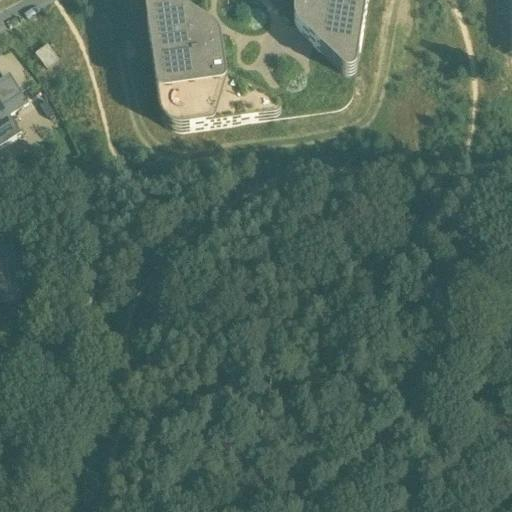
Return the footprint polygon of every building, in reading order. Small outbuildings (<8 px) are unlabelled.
[(145,9),(145,11),(145,12),(146,22),(160,116),(160,119),(162,123),(163,125),(166,128),(168,130),(172,133),(176,134),(181,135),(182,135),(185,135),(274,122),(334,113),(337,113),(340,112),(342,111),(344,109),(346,108),(348,106),(350,104),(351,102),(352,100),(353,97),(353,94),(357,73),(367,0),(231,0),(205,14),(182,17),(159,5),(157,4),(156,3),(154,3),(152,3),(151,3),(149,4),(148,5),(147,5),(146,7),(145,9)] [(47,50),(38,58),(47,70),(57,63),(47,50)] [(0,102),(0,134),(15,126),(10,119),(28,106),(21,96),(3,107),(0,102)] [(46,103),(38,109),(46,122),(54,116),(46,103)] [(13,245),(0,246),(0,310),(21,307),(13,245)]
